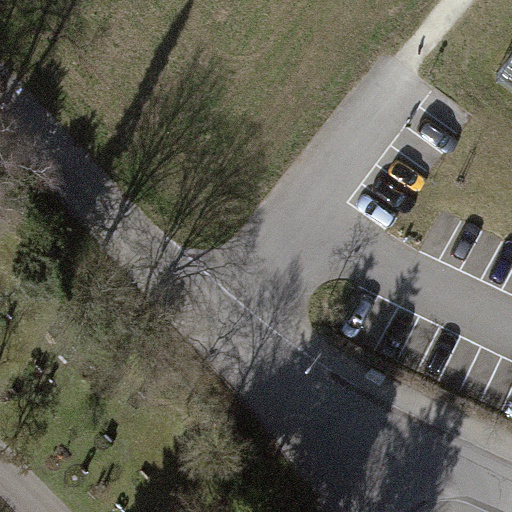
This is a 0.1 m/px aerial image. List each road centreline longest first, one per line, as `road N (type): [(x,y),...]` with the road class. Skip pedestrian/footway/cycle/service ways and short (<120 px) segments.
road 1 (unclassified): [(370,430),(284,382),(210,322),(0,100)]
road 2 (unclassified): [(511,495),(370,430)]
